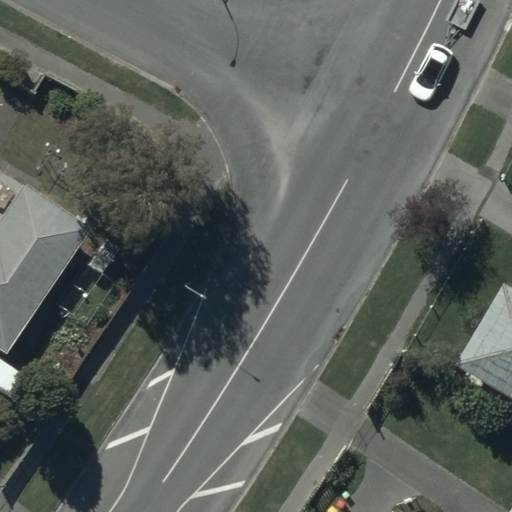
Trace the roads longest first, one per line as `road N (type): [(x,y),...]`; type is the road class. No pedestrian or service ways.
road 1 (tertiary): [(146,511),(367,131)]
road 2 (residential): [(144,0),(367,131)]
road 3 (tertiary): [(367,131),(437,0)]
